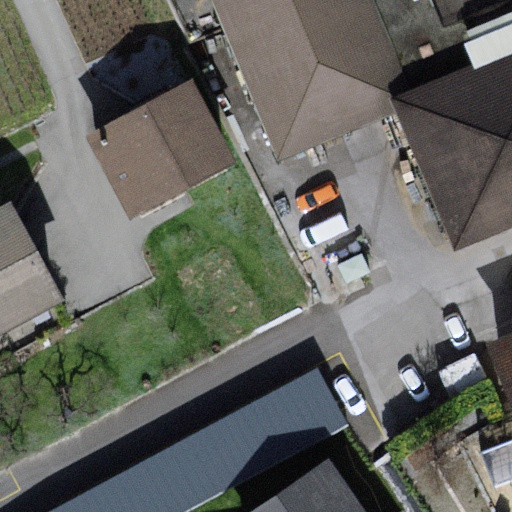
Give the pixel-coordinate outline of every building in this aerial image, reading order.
[(511,243),(511,0),(214,0),(287,163),(396,116),(462,266),(511,243)] [(192,86),(91,138),(134,220),(236,168),(192,86)] [(18,207),(0,216),(0,337),(62,302),(18,207)] [(511,338),(495,344),(511,386),(511,338)] [(409,511),(366,450),(282,511),(409,511)]
